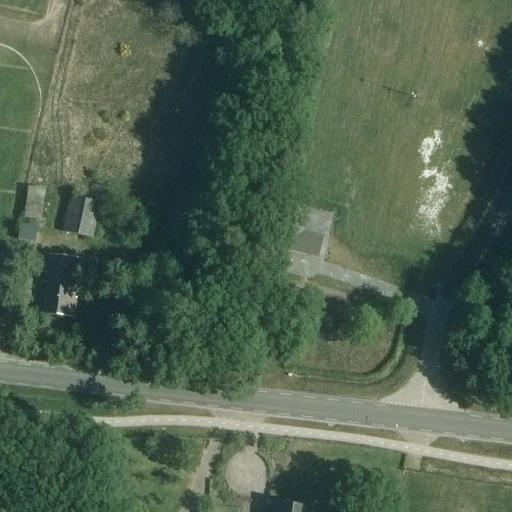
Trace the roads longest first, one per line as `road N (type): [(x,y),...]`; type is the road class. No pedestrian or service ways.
road 1 (secondary): [(421,418),(0,371)]
road 2 (unclassified): [(421,418),(437,314),(511,181)]
